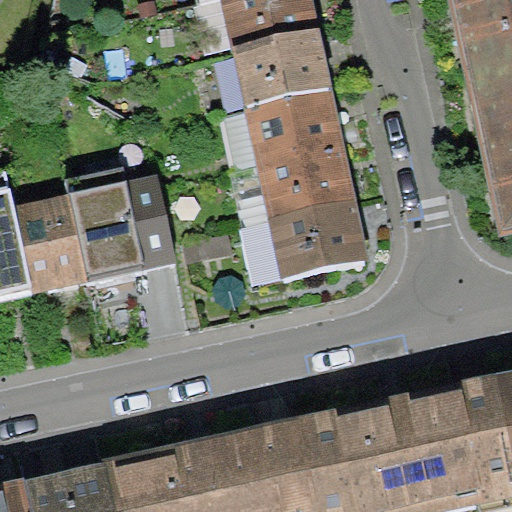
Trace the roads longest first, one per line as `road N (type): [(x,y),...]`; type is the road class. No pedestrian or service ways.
road 1 (residential): [(455,315),(0,415)]
road 2 (residential): [(455,315),(386,0)]
